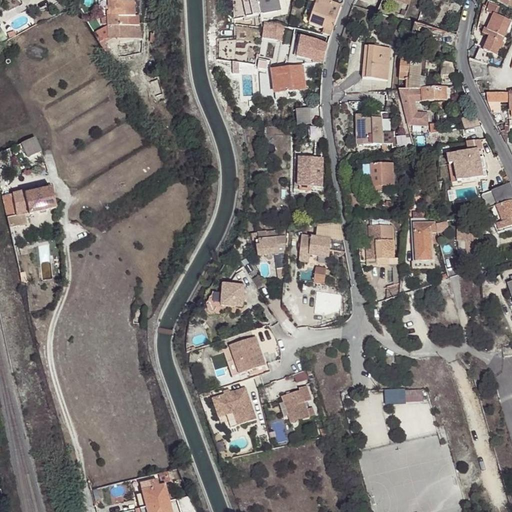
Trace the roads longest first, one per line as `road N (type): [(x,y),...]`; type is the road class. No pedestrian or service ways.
road 1 (residential): [(349,0),(326,104),(358,311)]
road 2 (residential): [(511,170),(464,74),(471,0)]
